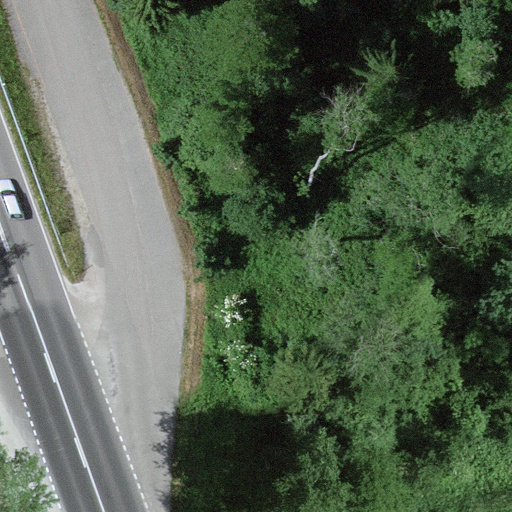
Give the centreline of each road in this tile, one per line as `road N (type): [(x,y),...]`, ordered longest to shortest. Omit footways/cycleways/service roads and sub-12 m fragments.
road 1 (unclassified): [(63,0),(138,242),(142,304),(92,480)]
road 2 (primary): [(92,480),(0,224)]
